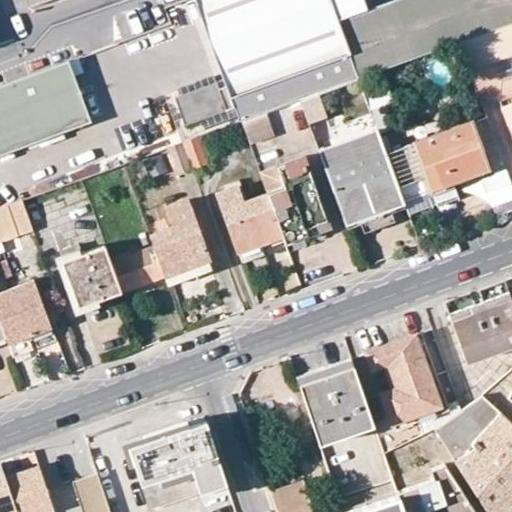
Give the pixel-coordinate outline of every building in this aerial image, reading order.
[(360,76),(339,20),(331,0),(196,0),(228,84),(220,87),(228,109),(235,106),(241,120),(243,119),(267,111),(301,98),(360,76)] [(365,0),(331,0),(339,20),(369,10),(365,0)] [(460,41),(511,21),(511,0),(394,0),(369,10),(339,20),(360,76),(460,41)] [(511,21),(460,41),(470,69),(483,64),(511,53),(511,21)] [(511,53),(483,64),(496,97),(511,91),(511,53)] [(0,154),(92,120),(69,59),(0,84),(0,154)] [(376,121),(360,76),(301,98),(306,112),(317,142),(376,121)] [(220,87),(218,80),(176,96),(186,124),(228,109),(220,87)] [(511,102),(503,106),(511,130),(511,102)] [(276,133),(267,111),(243,119),(251,142),(276,133)] [(484,148),(480,135),(475,137),(469,121),(414,140),(431,187),(486,168),(479,150),(484,148)] [(386,150),(378,129),(319,150),(343,218),(365,210),(403,197),(402,195),(386,150)] [(192,169),(208,163),(199,135),(182,141),(192,169)] [(182,141),(166,147),(176,174),(192,169),(182,141)] [(425,187),(409,142),(386,150),(402,195),(424,188),(425,187)] [(285,186),(269,193),(283,233),(286,242),(307,234),(304,226),(326,219),(303,156),(278,165),(285,186)] [(285,186),(278,165),(261,171),(269,193),(285,186)] [(511,184),(506,169),(483,178),(495,209),(511,202),(511,184)] [(228,182),(230,188),(217,192),(238,249),(253,243),(283,233),(269,193),(248,200),(239,178),(228,182)] [(457,195),(452,180),(445,182),(431,187),(436,202),(457,195)] [(406,206),(407,210),(429,202),(424,188),(402,195),(403,197),(406,206)] [(343,218),(346,226),(406,206),(403,197),(365,210),(343,218)] [(208,260),(187,198),(173,203),(171,198),(162,202),(170,227),(149,235),(153,246),(159,262),(164,276),(189,267),(208,260)] [(0,240),(32,229),(21,199),(0,206),(0,240)] [(307,234),(328,227),(326,219),(304,226),(307,234)] [(238,249),(241,258),(286,242),(283,233),(253,243),(238,249)] [(96,300),(121,291),(110,260),(105,245),(82,253),(78,243),(58,251),(62,260),(79,306),(96,300)] [(159,262),(153,246),(110,260),(121,291),(143,283),(164,276),(159,262)] [(0,248),(0,275),(10,272),(0,248)] [(49,327),(33,279),(0,291),(0,322),(3,332),(6,340),(12,356),(34,348),(30,334),(49,327)] [(511,297),(509,290),(474,303),(449,313),(467,360),(511,343),(511,297)] [(422,331),(415,334),(440,405),(391,423),(393,429),(449,409),(422,331)] [(391,423),(440,405),(415,334),(391,342),(365,351),(374,375),(388,370),(392,380),(389,382),(391,388),(380,392),(391,423)] [(297,374),(300,382),(324,374),(354,364),(351,355),(297,374)] [(374,425),(354,364),(324,374),(300,382),(320,444),(334,438),(336,441),(350,436),(350,433),(374,425)] [(460,409),(433,428),(489,511),(507,511),(511,508),(511,421),(483,394),(460,409)] [(135,463),(130,446),(188,427),(186,420),(120,442),(128,465),(135,463)] [(206,421),(188,427),(130,446),(135,463),(149,508),(200,491),(226,483),(206,421)] [(24,468),(11,472),(19,497),(23,509),(51,500),(38,463),(24,468)] [(430,468),(434,477),(396,490),(403,511),(471,511),(476,510),(444,463),(430,468)] [(5,472),(0,473),(0,511),(9,511),(12,511),(18,509),(14,499),(5,474),(5,472)] [(19,497),(11,472),(5,474),(14,499),(19,497)] [(82,511),(110,511),(98,472),(72,481),(82,511)] [(314,511),(303,479),(272,490),(279,511),(314,511)] [(228,490),(226,483),(200,491),(202,498),(228,490)] [(403,511),(396,490),(341,509),(341,511),(403,511)] [(51,511),(54,511),(51,500),(23,509),(24,511),(51,511)]
